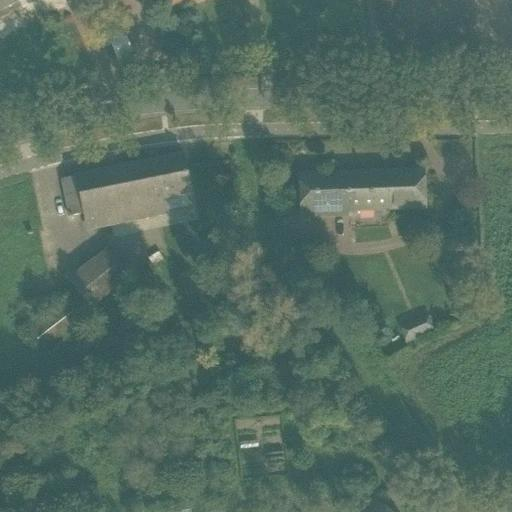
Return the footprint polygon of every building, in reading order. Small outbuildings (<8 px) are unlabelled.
[(0,0),(0,9),(20,0),(0,0)] [(147,0),(151,12),(187,2),(186,0),(147,0)] [(182,155),(60,180),(68,219),(81,217),(84,232),(158,216),(156,200),(170,198),(190,194),(182,155)] [(386,211),(423,209),(423,191),(423,171),(299,176),(301,217),(321,216),(346,215),(346,213),(386,211)] [(225,233),(216,240),(223,250),(233,243),(225,233)] [(108,250),(70,279),(93,309),(131,279),(108,250)] [(160,287),(150,271),(139,278),(149,294),(160,287)] [(83,316),(70,299),(30,329),(43,346),(83,316)] [(407,346),(435,332),(427,315),(398,329),(407,346)] [(28,351),(28,350),(27,344),(25,340),(23,336),(20,332),(16,329),(12,328),(7,326),(2,326),(0,326),(0,374),(5,374),(10,374),(14,372),(21,367),(24,363),(26,359),(28,351)] [(386,511),(373,500),(362,511),(386,511)]
